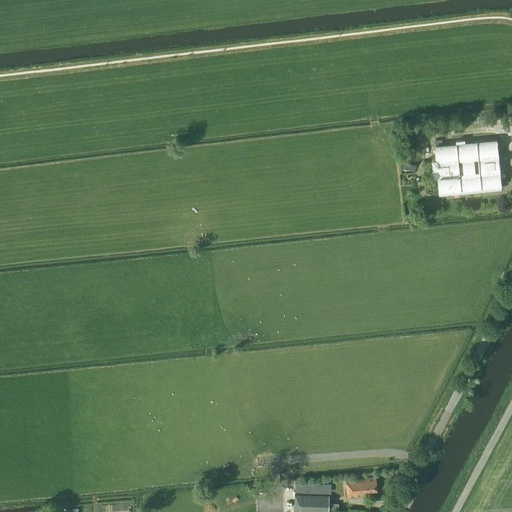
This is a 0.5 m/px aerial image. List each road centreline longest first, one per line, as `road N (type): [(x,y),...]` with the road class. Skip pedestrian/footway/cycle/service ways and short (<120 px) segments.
road 1 (track): [(419,463),(388,452),(287,460),(275,468),(284,497)]
road 2 (unclassified): [(440,425),(511,288)]
road 3 (unclassified): [(455,511),(511,406)]
